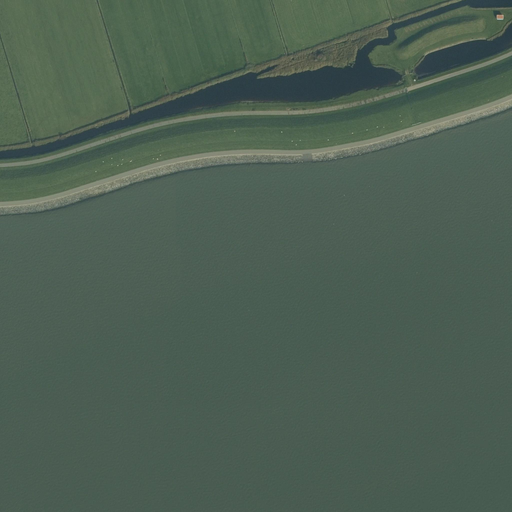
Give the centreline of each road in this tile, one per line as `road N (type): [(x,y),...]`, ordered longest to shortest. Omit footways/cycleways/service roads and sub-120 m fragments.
road 1 (unclassified): [(0,167),(191,120),(354,107),(511,56)]
road 2 (unclassified): [(0,208),(59,200),(181,164),(377,143),(511,100)]
